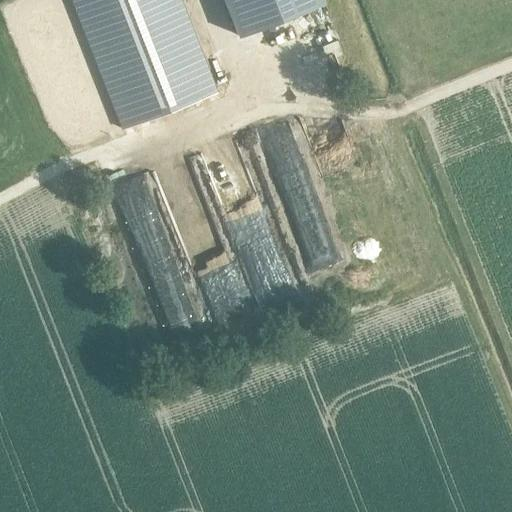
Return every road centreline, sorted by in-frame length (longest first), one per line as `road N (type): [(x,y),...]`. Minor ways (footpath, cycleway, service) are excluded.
road 1 (track): [(249,110),(396,110),(511,64)]
road 2 (track): [(244,95),(0,199)]
